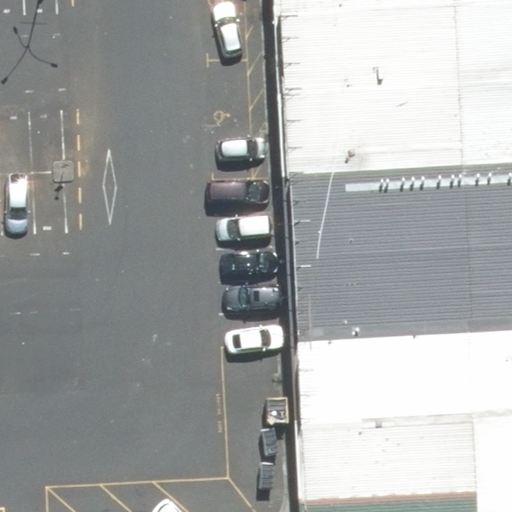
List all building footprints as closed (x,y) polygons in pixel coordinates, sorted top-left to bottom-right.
[(511,0),(402,0),(273,7),(277,91),(511,76),(511,0)] [(283,172),(511,158),(511,76),(277,91),(283,172)] [(511,239),(511,158),(283,172),(290,254),(511,239)] [(511,323),(511,239),(290,254),(295,336),(511,323)] [(511,323),(295,336),(298,417),(511,405),(511,323)] [(511,405),(298,417),(302,495),(511,483),(511,405)] [(511,511),(511,483),(302,495),(303,511),(511,511)]
